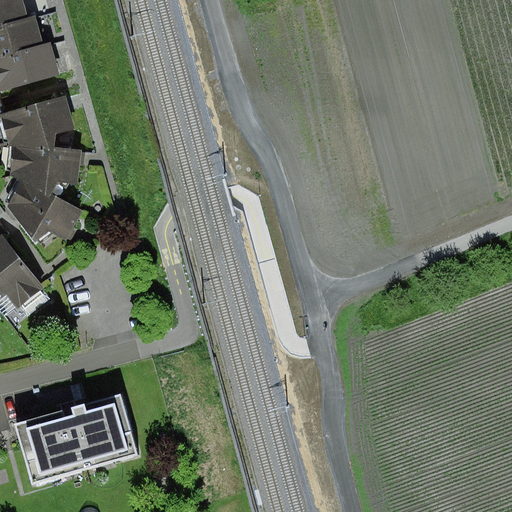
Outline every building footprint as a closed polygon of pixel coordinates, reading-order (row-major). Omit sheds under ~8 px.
[(0,0),(0,27),(28,19),(21,0),(0,0)] [(0,59),(43,47),(34,18),(28,19),(0,27),(0,59)] [(43,47),(0,59),(0,92),(59,75),(51,45),(43,47)] [(8,146),(13,147),(54,150),(56,133),(75,129),(64,96),(1,115),(8,146)] [(10,176),(22,182),(50,196),(57,182),(78,184),(81,152),(54,150),(13,147),(10,176)] [(22,182),(8,207),(34,241),(49,232),(65,240),(81,211),(50,196),(22,182)] [(44,289),(2,235),(0,236),(0,297),(6,295),(18,309),(44,289)] [(81,384),(70,387),(75,401),(85,398),(81,384)] [(61,412),(16,425),(23,450),(33,484),(136,455),(119,396),(75,409),(73,402),(59,405),(61,412)]
